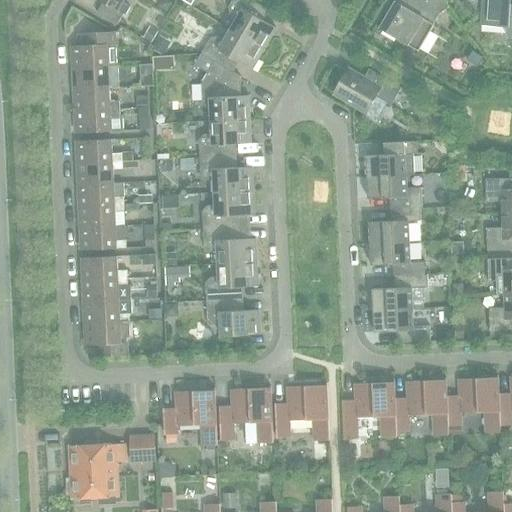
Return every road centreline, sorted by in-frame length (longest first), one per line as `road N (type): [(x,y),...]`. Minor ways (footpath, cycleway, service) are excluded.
road 1 (residential): [(59,0),(50,23),(66,374),(256,367),(278,359),(286,336),(277,139),(291,96)]
road 2 (residential): [(291,96),(332,122),(341,142),(349,331),(359,353),(382,362),(511,356)]
road 3 (tertiary): [(7,511),(0,335)]
